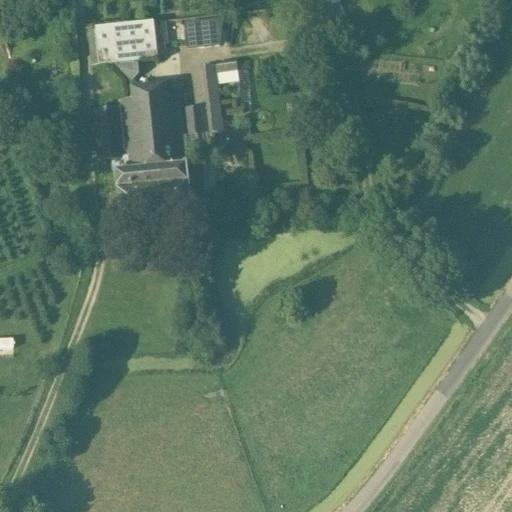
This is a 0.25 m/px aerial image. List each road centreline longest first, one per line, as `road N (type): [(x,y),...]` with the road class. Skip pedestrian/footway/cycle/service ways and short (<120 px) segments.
road 1 (unknown): [(82,62),(278,54),(311,60),(349,104),(368,168),(414,249),(492,331)]
road 2 (unclassified): [(354,511),(511,306)]
